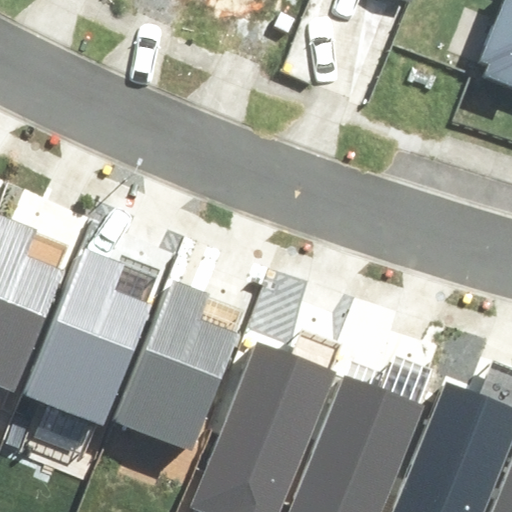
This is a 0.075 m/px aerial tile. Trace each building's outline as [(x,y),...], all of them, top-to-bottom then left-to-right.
[(511,0),(499,0),(480,54),(490,58),(486,68),(511,77),(511,0)] [(0,230),(0,377),(3,378),(42,272),(9,260),(18,237),(0,230)] [(72,249),(19,381),(102,414),(145,304),(95,285),(104,262),(72,249)] [(169,282),(121,411),(186,435),(225,328),(192,316),(201,294),(169,282)] [(286,353),(248,339),(190,495),(223,507),(220,511),(265,511),(307,400),(273,388),(286,353)] [(376,390),(338,376),(287,511),(370,511),(398,438),(363,425),(376,390)] [(511,416),(432,385),(381,511),(479,511),(511,430),(511,416)] [(511,511),(511,439),(483,511),(511,511)]
